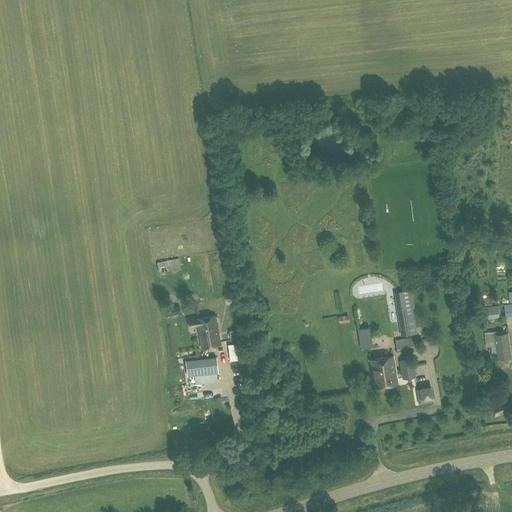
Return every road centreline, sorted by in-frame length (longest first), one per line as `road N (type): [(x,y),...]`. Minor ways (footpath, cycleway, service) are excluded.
road 1 (unclassified): [(212,511),(199,475),(171,465),(0,491)]
road 2 (unclassified): [(511,454),(369,485),(290,511)]
